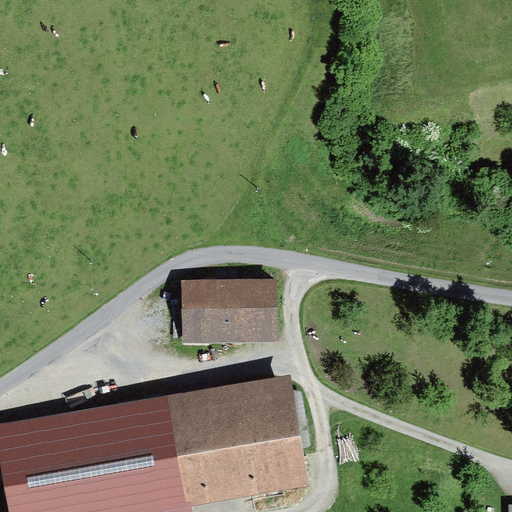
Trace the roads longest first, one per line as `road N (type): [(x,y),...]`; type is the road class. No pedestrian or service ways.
road 1 (residential): [(511,296),(207,249),(0,386)]
road 2 (track): [(302,264),(292,368),(137,381),(88,329)]
road 3 (track): [(292,368),(511,463)]
